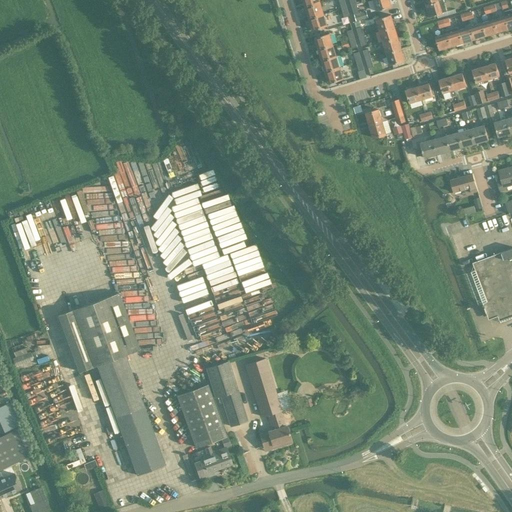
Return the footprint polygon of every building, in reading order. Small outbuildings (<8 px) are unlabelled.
[(391,6),(388,0),(373,0),(377,11),(391,6)] [(442,0),(439,1),(426,5),(430,17),(442,13),(447,11),(443,0),(442,0)] [(320,3),(306,7),(309,18),(323,14),(320,3)] [(356,21),(367,17),(365,12),(354,15),(356,21)] [(323,14),(309,18),(312,30),(327,26),(323,14)] [(492,16),(493,20),(497,32),(509,29),(505,16),(498,18),(497,14),(492,16)] [(376,19),(379,31),(393,26),(390,15),(376,19)] [(486,36),(497,32),(493,20),(482,23),(486,36)] [(475,22),(469,24),(470,27),(474,39),(486,36),(482,23),(476,25),(475,22)] [(474,39),(470,27),(469,24),(464,25),(465,28),(459,30),(463,43),(474,39)] [(379,31),(383,42),(397,38),(393,26),(379,31)] [(446,30),(447,34),(451,46),(463,43),(459,30),(458,27),(446,30)] [(315,38),(318,49),(333,45),(329,33),(315,38)] [(439,50),(451,46),(447,34),(435,37),(439,50)] [(383,42),(386,53),(400,49),(397,38),(383,42)] [(341,42),(343,48),(343,49),(350,47),(348,40),(347,40),(341,42)] [(322,61),(336,56),(333,45),(318,49),(322,61)] [(400,49),(386,53),(390,64),(404,60),(400,49)] [(325,72),(339,68),(336,56),(322,61),(325,72)] [(496,63),(484,67),(487,79),(488,82),(493,80),(492,78),(500,76),(496,63)] [(484,67),(472,70),(476,83),(477,83),(478,85),(488,82),(487,79),(484,67)] [(343,79),(339,68),(325,72),(328,83),(343,79)] [(463,73),(451,77),(454,89),(466,86),(463,73)] [(451,77),(439,80),(443,93),(450,91),(452,97),(456,95),(454,89),(451,77)] [(502,97),(509,95),(505,82),(498,84),(502,97)] [(417,87),(421,100),(433,96),(429,83),(417,87)] [(410,103),(421,100),(417,87),(406,90),(410,103)] [(479,104),(486,101),(483,90),(475,92),(479,104)] [(471,106),(477,104),(474,95),(468,97),(471,106)] [(396,117),(403,115),(398,100),(391,102),(396,117)] [(488,118),(494,116),(491,104),(485,106),(488,118)] [(479,119),(486,117),(484,107),(476,109),(479,119)] [(369,125),(382,122),(379,110),(366,113),(369,125)] [(497,120),(493,121),(498,137),(511,134),(507,119),(500,121),(499,119),(497,120)] [(386,134),(382,122),(369,125),(373,138),(386,134)] [(408,124),(401,126),(404,139),(412,137),(408,124)] [(471,129),(475,143),(488,140),(484,125),(471,129)] [(401,126),(393,128),(395,135),(403,132),(401,126)] [(415,126),(410,128),(410,129),(412,135),(422,133),(420,126),(415,127),(415,126)] [(458,133),(462,147),(475,143),(471,129),(464,131),(463,129),(457,130),(458,133)] [(449,151),(462,147),(458,133),(445,136),(449,151)] [(437,154),(449,151),(445,136),(433,140),(437,154)] [(424,158),(437,154),(433,140),(425,142),(425,140),(420,141),(420,143),(424,158)] [(507,187),(511,185),(511,166),(498,171),(501,182),(497,183),(499,191),(508,189),(507,187)] [(472,193),(477,191),(472,174),(450,180),(453,193),(471,188),(472,193)] [(475,270),(466,273),(478,305),(482,303),(486,313),(495,309),(500,323),(511,318),(511,270),(508,261),(511,259),(511,248),(473,263),(475,270)] [(118,293),(58,314),(79,371),(96,365),(125,354),(139,349),(118,293)] [(27,353),(15,357),(12,358),(15,366),(33,359),(30,352),(27,353)] [(96,365),(136,475),(164,464),(125,354),(96,365)] [(265,359),(245,365),(261,416),(273,412),(275,412),(281,410),(265,359)] [(215,398),(221,396),(230,426),(247,421),(228,360),(205,367),(215,398)] [(202,385),(178,394),(198,447),(221,439),(227,436),(207,383),(202,385)] [(272,430),(259,434),(264,451),(291,442),(288,433),(288,432),(288,429),(288,427),(286,426),(284,425),(281,414),(280,411),(280,410),(275,412),(273,412),(274,416),(269,418),(272,430)] [(0,436),(0,469),(28,456),(16,429),(0,436)] [(201,460),(194,463),(196,468),(200,479),(214,474),(213,470),(232,463),(226,449),(231,447),(227,436),(221,439),(224,448),(212,452),(210,446),(204,448),(206,454),(200,457),(201,460)] [(95,459),(83,464),(85,468),(89,466),(90,469),(97,466),(95,459)] [(18,471),(0,478),(0,492),(23,483),(18,471)] [(46,498),(41,486),(30,491),(35,503),(29,505),(32,511),(44,511),(51,509),(50,507),(46,498)] [(106,498),(96,501),(100,511),(110,507),(106,498)]
